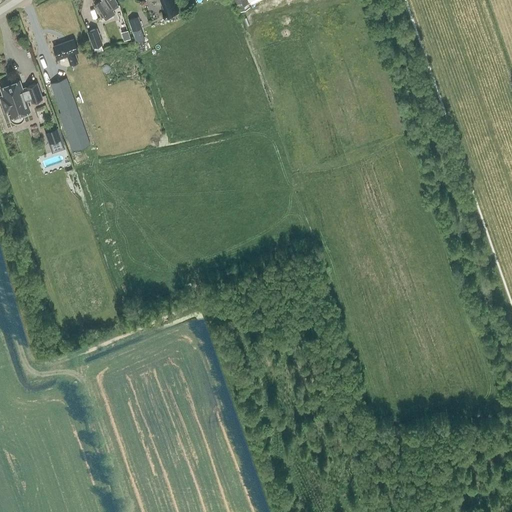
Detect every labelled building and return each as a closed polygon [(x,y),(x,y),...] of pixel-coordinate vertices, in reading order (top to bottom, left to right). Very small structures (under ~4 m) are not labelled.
[(101,0),(102,0),(94,5),(102,16),(103,16),(105,20),(116,13),(113,10),(120,6),(117,2),(115,0),(101,0)] [(180,12),(176,0),(159,0),(166,17),(180,12)] [(235,0),(241,11),(250,7),(247,1),(246,0),(235,0)] [(131,31),(137,29),(136,25),(134,26),(132,20),(128,21),(131,31)] [(103,43),(97,28),(87,32),(93,48),(103,43)] [(121,34),(124,42),(130,40),(128,32),(121,34)] [(75,53),(78,52),(74,39),(54,46),(58,59),(67,55),(70,64),(78,61),(75,53)] [(67,78),(50,83),(51,84),(62,113),(59,113),(76,156),(83,154),(82,153),(84,153),(82,148),(92,144),(67,78)] [(12,83),(1,87),(4,96),(0,96),(0,97),(6,112),(9,111),(10,113),(11,117),(13,119),(15,121),(17,122),(21,120),(23,118),(23,116),(23,113),(30,111),(27,101),(31,99),(32,102),(33,102),(32,101),(42,98),(42,99),(43,98),(37,83),(37,84),(27,87),(27,88),(22,89),(19,80),(18,81),(17,79),(11,82),(12,83)] [(62,139),(58,127),(45,132),(49,144),(62,139)] [(41,157),(45,167),(58,163),(56,158),(52,160),(49,154),(41,157)]
